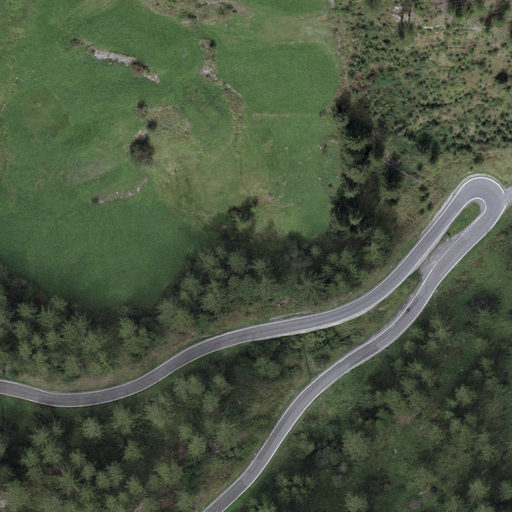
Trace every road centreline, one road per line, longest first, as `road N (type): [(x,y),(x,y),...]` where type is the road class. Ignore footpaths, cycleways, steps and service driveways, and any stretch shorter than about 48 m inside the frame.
road 1 (tertiary): [(0,385),(59,399),(103,397),(230,339),(361,309),(470,189),(486,182),(500,203)]
road 2 (tertiary): [(500,203),(393,330),(313,389),(250,481),(217,511)]
